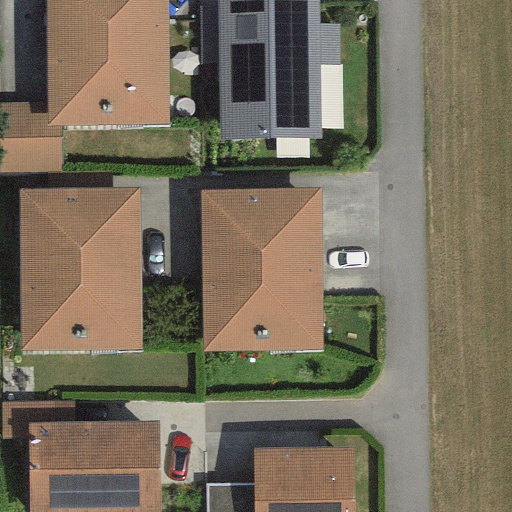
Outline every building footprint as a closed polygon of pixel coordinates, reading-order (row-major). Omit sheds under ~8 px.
[(164,0),(44,0),(46,102),(46,128),(57,128),(166,126),(164,0)] [(315,0),(215,0),(217,140),(317,139),(316,65),(315,25),(315,0)] [(337,24),(315,25),(316,65),(337,64),(337,24)] [(46,102),(0,102),(0,172),(57,172),(57,128),(46,128),(46,102)] [(138,191),(17,191),(18,352),(139,352),(138,191)] [(316,191),(198,192),(199,353),(318,352),(316,191)] [(25,424),(71,423),(70,400),(0,402),(0,439),(25,439),(25,424)] [(71,423),(25,424),(25,439),(26,511),(157,511),(158,421),(71,423)] [(350,511),(350,448),(251,448),(251,485),(251,511),(350,511)] [(251,511),(251,485),(204,486),(204,511),(251,511)]
